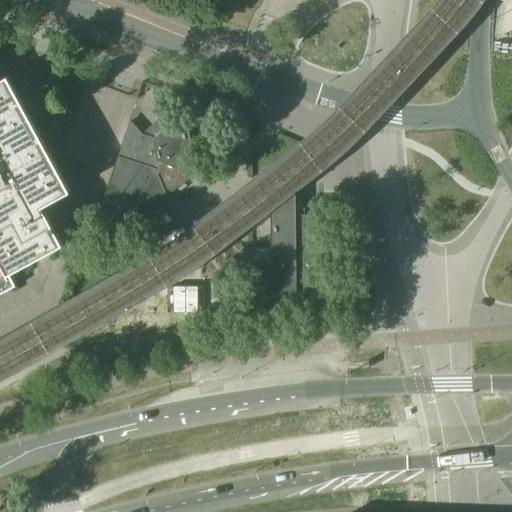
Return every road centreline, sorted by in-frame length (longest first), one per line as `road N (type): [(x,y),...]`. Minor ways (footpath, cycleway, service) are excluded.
road 1 (secondary): [(511,385),(322,388),(212,404),(0,459)]
road 2 (secondary): [(138,511),(304,480),(511,460)]
road 3 (residential): [(42,0),(247,74)]
